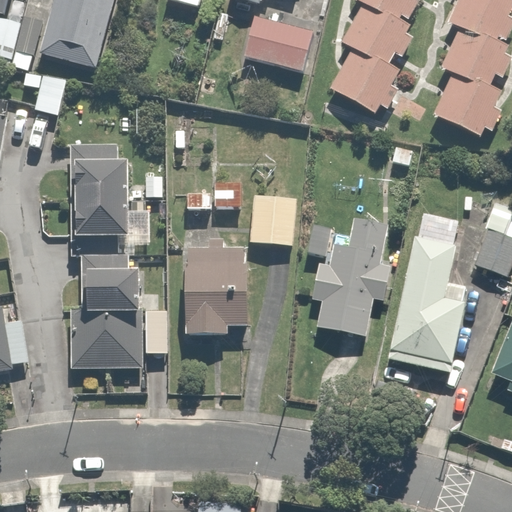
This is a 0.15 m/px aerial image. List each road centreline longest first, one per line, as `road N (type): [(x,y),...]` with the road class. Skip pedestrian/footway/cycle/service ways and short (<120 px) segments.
road 1 (residential): [(60,448),(220,446),(336,461),(506,511)]
road 2 (residential): [(60,448),(35,243),(20,192),(0,185)]
